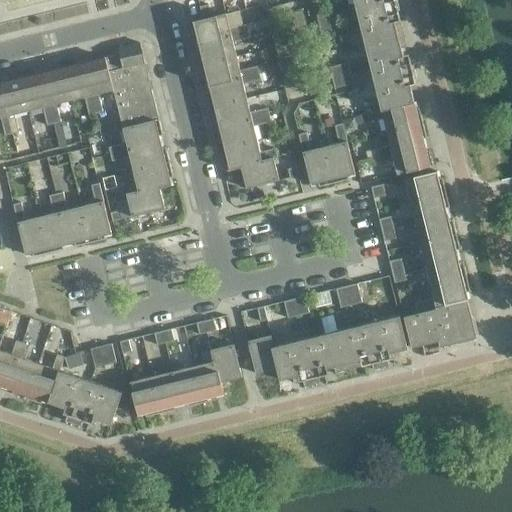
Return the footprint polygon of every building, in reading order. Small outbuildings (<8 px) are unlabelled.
[(421,78),(417,63),(411,64),(410,57),(404,59),(401,48),(407,46),(398,10),(404,9),(401,0),(354,0),(382,109),(414,101),(411,89),(417,88),(415,79),(421,78)] [(200,6),(202,15),(211,13),(209,4),(200,6)] [(333,11),(317,15),(322,35),(338,32),(333,11)] [(230,28),(226,13),(190,22),(194,38),(198,37),(199,43),(249,31),(247,24),(230,28)] [(251,38),(249,31),(199,43),(200,49),(197,50),(201,65),(237,56),(233,42),(251,38)] [(159,119),(141,43),(118,48),(120,54),(106,57),(114,90),(123,128),(159,119)] [(93,60),(92,55),(82,57),(96,113),(103,111),(99,93),(114,90),(106,57),(93,60)] [(240,70),(237,56),(201,65),(205,80),(208,79),(210,85),(259,72),(258,66),(240,70)] [(96,113),(82,57),(73,59),(75,65),(63,68),(71,100),(85,97),(89,114),(96,113)] [(349,62),(330,67),(335,87),(354,83),(349,62)] [(51,71),(50,65),(40,67),(54,123),(61,121),(57,103),(71,100),(63,68),(51,71)] [(54,123),(40,67),(31,69),(32,75),(21,78),(29,110),(43,107),(48,125),(54,123)] [(261,79),(259,72),(210,85),(211,91),(208,92),(211,107),(247,98),(243,84),(261,79)] [(9,81),(8,75),(0,76),(0,83),(12,133),(19,132),(15,114),(29,110),(21,78),(9,81)] [(12,133),(0,83),(0,117),(1,117),(5,135),(12,133)] [(251,112),(247,98),(211,107),(215,122),(218,121),(220,127),(270,115),(268,108),(251,112)] [(416,108),(414,101),(382,109),(368,113),(370,121),(384,117),(387,131),(423,122),(419,107),(416,108)] [(271,122),(270,115),(220,127),(221,133),(218,134),(221,149),(257,140),(254,126),(271,122)] [(163,135),(159,119),(123,128),(126,143),(109,147),(111,154),(161,142),(160,136),(163,135)] [(427,137),(423,122),(387,131),(391,145),(377,149),(379,155),(425,144),(423,138),(427,137)] [(339,143),(325,146),(334,183),(350,179),(349,175),(355,174),(343,123),(335,125),(339,143)] [(307,132),(299,134),(311,185),(318,183),(319,187),(334,183),(325,146),(311,150),(307,132)] [(260,152),(257,140),(221,149),(225,164),(229,163),(230,170),(242,167),(241,166),(274,157),(277,157),(275,148),(260,152)] [(163,148),(161,142),(111,154),(112,161),(130,156),(133,171),(170,162),(166,147),(163,148)] [(426,150),(425,144),(379,155),(380,162),(394,159),(398,174),(434,165),(430,149),(426,150)] [(280,180),(274,157),(241,166),(242,167),(247,188),(280,180)] [(173,177),(170,162),(133,171),(136,183),(122,186),(124,195),(127,194),(160,186),(160,188),(172,185),(170,178),(173,177)] [(299,175),(297,167),(289,169),(291,177),(299,175)] [(439,177),(437,171),(405,179),(410,200),(446,191),(442,176),(439,177)] [(111,233),(99,183),(92,185),(96,202),(82,206),(90,242),(105,238),(105,235),(111,233)] [(386,195),(383,184),(372,187),(375,198),(386,195)] [(160,186),(127,194),(132,216),(165,208),(160,188),(160,186)] [(449,206),(446,191),(410,200),(415,221),(448,213),(446,207),(449,206)] [(63,192),(57,193),(69,244),(74,242),(75,246),(90,242),(82,206),(68,209),(63,192)] [(69,244),(57,193),(50,195),(54,213),(40,216),(49,252),(64,249),(63,245),(69,244)] [(22,202),(13,204),(25,255),(33,253),(34,256),(49,252),(40,216),(26,219),(22,202)] [(119,210),(111,213),(113,221),(121,219),(119,210)] [(449,219),(448,213),(415,221),(420,243),(457,234),(453,219),(449,219)] [(391,216),(380,219),(383,230),(394,227),(391,216)] [(396,237),(394,227),(383,230),(385,240),(396,237)] [(460,249),(457,234),(420,243),(426,264),(458,256),(457,250),(460,249)] [(460,262),(458,256),(426,264),(431,284),(467,276),(463,261),(460,262)] [(401,258),(390,261),(393,272),(404,269),(401,258)] [(407,280),(404,269),(393,272),(395,282),(407,280)] [(471,291),(467,276),(431,284),(434,299),(467,292),(471,291)] [(363,302),(358,284),(337,289),(341,307),(363,302)] [(469,299),(467,292),(434,299),(417,304),(419,313),(404,317),(412,348),(423,345),(426,357),(441,353),(439,347),(477,338),(468,299),(469,299)] [(310,312),(306,296),(285,301),(289,317),(310,312)] [(268,319),(265,306),(258,308),(261,321),(268,319)] [(0,308),(0,322),(7,325),(11,312),(0,308)] [(318,377),(325,375),(324,369),(335,366),(336,372),(373,363),(375,369),(390,365),(388,359),(397,357),(396,351),(408,348),(400,315),(274,346),(272,347),(277,368),(280,380),(293,376),(295,382),(302,380),(304,386),(319,382),(318,377)] [(216,330),(214,318),(206,320),(208,332),(216,330)] [(208,332),(206,320),(197,322),(200,334),(208,332)] [(174,340),(171,329),(163,331),(166,342),(174,340)] [(166,342),(163,331),(155,333),(158,344),(166,342)] [(271,335),(248,340),(256,373),(277,368),(272,347),(274,346),(271,335)] [(132,350),(129,339),(120,341),(123,352),(132,350)] [(13,354),(0,350),(0,389),(1,390),(2,386),(8,388),(24,343),(17,341),(13,354)] [(31,346),(24,343),(8,388),(14,390),(13,394),(27,399),(40,364),(26,359),(31,346)] [(116,362),(111,344),(91,349),(96,367),(116,362)] [(242,376),(234,344),(211,349),(214,361),(217,360),(222,381),(242,376)] [(65,359),(68,371),(84,366),(80,354),(65,359)] [(54,368),(40,364),(27,399),(42,404),(43,400),(50,403),(61,371),(65,359),(65,358),(58,355),(54,368)] [(217,360),(214,361),(194,366),(203,402),(218,399),(217,395),(224,393),(222,381),(217,360)] [(203,402),(194,366),(173,371),(181,404),(187,402),(188,406),(203,402)] [(70,422),(84,427),(86,421),(95,424),(97,419),(112,424),(122,392),(61,371),(50,403),(63,407),(61,413),(71,416),(70,422)] [(181,404),(173,371),(152,376),(161,412),(176,409),(175,405),(181,404)] [(161,412),(152,376),(130,381),(138,415),(145,413),(146,416),(161,412)]
